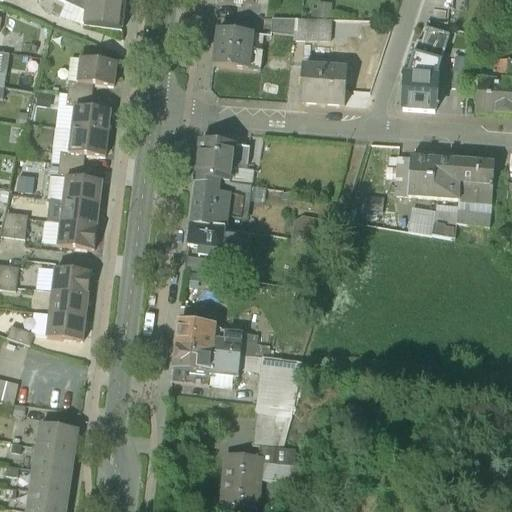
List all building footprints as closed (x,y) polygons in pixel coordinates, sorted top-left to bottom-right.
[(57,0),(85,13),(83,28),(122,33),(125,4),(88,0),(57,0)] [(270,34),(293,36),(295,22),(272,21),(270,34)] [(332,22),(295,22),(293,36),(293,41),(330,43),(332,22)] [(252,36),(218,33),(213,68),(261,73),(262,52),(252,52),(252,36)] [(418,45),(407,79),(422,80),(433,50),(418,45)] [(67,97),(92,99),(94,87),(113,90),(116,66),(79,62),(76,85),(69,84),(68,96),(67,96),(60,95),(60,96),(67,97)] [(496,85),(507,86),(507,74),(508,65),(495,64),(494,74),(497,74),(496,85)] [(347,71),(302,69),(300,105),(345,108),(347,71)] [(422,80),(407,79),(403,112),(433,113),(435,81),(422,80)] [(479,84),(476,117),(504,119),(507,86),(496,85),(479,84)] [(49,110),(50,97),(38,96),(37,108),(49,110)] [(92,99),(67,97),(66,108),(72,109),(69,133),(108,137),(111,114),(91,111),(92,99)] [(15,126),(26,127),(28,116),(17,114),(15,126)] [(59,167),(83,170),(85,158),(105,160),(108,137),(69,133),(67,156),(61,156),(59,167)] [(196,181),(230,182),(232,169),(234,147),(200,143),(196,181)] [(249,149),(234,147),(232,169),(247,171),(249,149)] [(451,184),(452,164),(409,160),(406,199),(458,203),(459,196),(459,189),(454,189),(455,184),(451,184)] [(493,167),(452,164),(451,184),(455,184),(454,189),(459,189),(459,196),(491,198),(493,167)] [(62,204),(99,208),(102,184),(82,182),(83,170),(59,167),(59,169),(58,178),(65,179),(62,204)] [(58,178),(59,169),(51,168),(50,177),(58,178)] [(235,183),(251,184),(251,173),(235,172),(235,183)] [(249,188),(196,181),(190,227),(223,231),(226,232),(228,219),(245,221),(249,188)] [(7,204),(9,194),(2,193),(0,203),(7,204)] [(365,199),(364,212),(378,214),(380,200),(365,199)] [(59,226),(96,230),(99,208),(62,204),(59,226)] [(489,218),(457,213),(457,226),(487,230),(489,218)] [(1,239),(13,240),(17,216),(7,215),(1,239)] [(17,216),(13,240),(25,242),(28,217),(17,216)] [(291,241),(326,247),(330,225),(304,220),(303,227),(294,225),(291,241)] [(454,244),(456,229),(434,225),(431,239),(454,244)] [(59,226),(56,249),(94,254),(96,230),(59,226)] [(223,231),(190,227),(188,247),(236,252),(237,239),(222,237),(223,231)] [(217,263),(215,278),(241,282),(244,259),(233,258),(232,265),(217,263)] [(187,259),(185,270),(210,273),(212,262),(187,259)] [(7,268),(2,292),(16,294),(19,269),(7,268)] [(51,295),(88,299),(91,275),(54,271),(51,295)] [(49,317),(85,322),(88,299),(51,295),(49,317)] [(49,317),(46,340),(83,345),(85,322),(49,317)] [(215,326),(179,323),(173,371),(209,376),(211,361),(217,365),(229,366),(231,366),(231,357),(232,345),(229,345),(215,342),(215,326)] [(7,340),(30,348),(35,336),(11,328),(7,340)] [(231,334),(229,345),(232,345),(231,357),(254,360),(257,338),(231,334)] [(231,357),(231,366),(253,368),(254,360),(231,357)] [(511,378),(335,359),(332,383),(511,402),(511,378)] [(211,361),(209,376),(227,378),(229,366),(217,365),(211,361)] [(208,387),(209,376),(173,371),(171,382),(208,387)] [(296,382),(263,374),(259,407),(287,411),(296,382)] [(18,387),(0,383),(0,406),(12,410),(18,387)] [(23,419),(24,409),(14,408),(12,418),(23,419)] [(75,455),(79,433),(59,430),(39,427),(36,449),(75,455)] [(9,453),(20,455),(22,445),(10,443),(9,453)] [(75,455),(36,449),(32,471),(72,477),(75,455)] [(255,506),(257,495),(259,465),(260,462),(226,459),(222,502),(255,506)] [(259,465),(257,495),(275,496),(277,467),(259,465)] [(7,478),(17,479),(19,467),(9,466),(7,478)] [(293,467),(293,486),(327,487),(327,469),(293,467)] [(72,477),(32,471),(32,477),(29,493),(68,499),(71,483),(72,477)] [(407,492),(408,479),(410,480),(411,474),(374,471),(373,489),(407,492)] [(471,479),(433,476),(432,494),(467,496),(467,484),(471,485),(471,479)] [(4,499),(14,501),(15,489),(6,487),(4,499)] [(68,499),(29,493),(28,502),(26,511),(66,511),(67,508),(68,499)]
